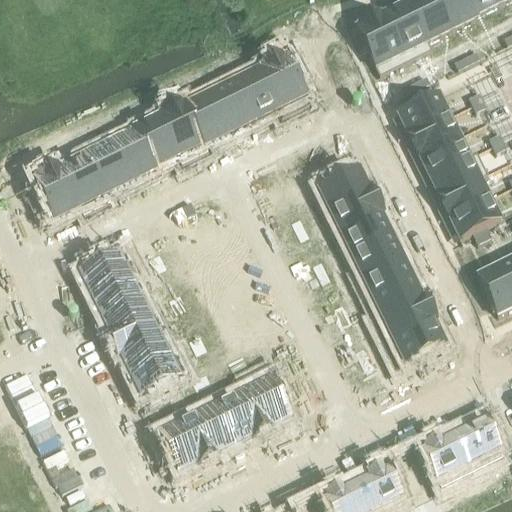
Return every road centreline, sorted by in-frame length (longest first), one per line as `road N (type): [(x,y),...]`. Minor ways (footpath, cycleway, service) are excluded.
road 1 (residential): [(230,511),(511,371)]
road 2 (residential): [(74,365),(127,487),(147,511)]
road 3 (residential): [(0,222),(74,365)]
